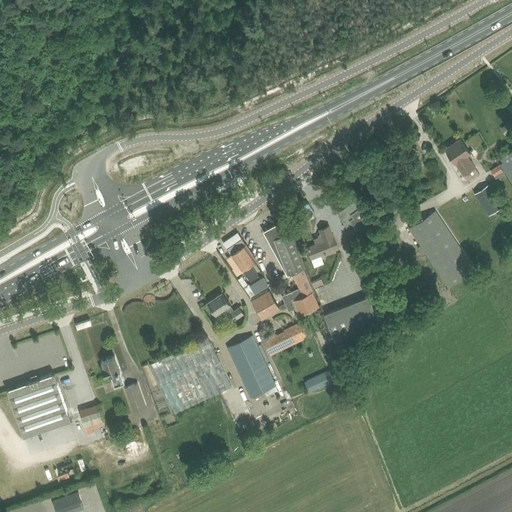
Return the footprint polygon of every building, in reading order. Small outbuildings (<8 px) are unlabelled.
[(500,128),(506,135),(511,129),(511,127),(508,122),(500,128)] [(455,162),(468,180),(479,172),(467,154),(470,152),(461,138),(446,148),(455,162)] [(507,167),(511,173),(511,148),(500,158),(503,162),(500,164),(503,169),(507,167)] [(490,169),(494,175),(502,170),(498,164),(490,169)] [(489,183),(474,193),(489,214),(503,205),(489,183)] [(354,224),(359,232),(373,222),(362,206),(360,207),(356,200),(343,209),(349,218),(343,221),(348,228),(354,224)] [(442,273),(440,274),(448,286),(450,285),(451,286),(476,269),(435,210),(410,227),(442,273)] [(269,244),(271,244),(273,245),(276,244),(288,274),(306,266),(304,260),(303,261),(291,231),(286,233),(279,221),(278,222),(278,223),(264,230),(271,243),(269,244)] [(323,239),(307,246),(313,258),(328,251),(330,255),(340,250),(334,235),(329,223),(318,227),(321,234),(323,239)] [(232,254),(227,257),(233,265),(232,266),(237,274),(243,270),(250,280),(259,275),(250,263),(257,259),(246,244),(242,237),(228,247),(232,254)] [(304,248),(299,250),(303,261),(304,260),(308,259),(304,248)] [(304,295),(292,300),(295,307),(298,315),(319,305),(313,291),(307,277),(303,268),(293,272),(298,281),(300,286),(304,295)] [(312,280),(315,287),(324,283),(321,276),(312,280)] [(269,289),(252,299),(263,318),(280,308),(269,289)] [(228,314),(232,320),(244,312),(239,306),(234,309),(222,292),(208,301),(216,313),(225,307),(229,313),(228,314)] [(324,313),(335,341),(380,323),(369,295),(324,313)] [(276,332),(263,339),(271,354),(304,337),(304,336),(310,332),(304,320),(298,323),(297,322),(284,328),(284,330),(279,332),(277,333),(276,332)] [(232,355),(250,394),(275,382),(253,335),(228,346),(232,355)] [(150,363),(173,413),(231,386),(208,336),(150,363)] [(110,374),(115,386),(124,382),(115,355),(102,360),(104,367),(102,367),(105,376),(110,374)] [(307,380),(311,389),(332,380),(328,371),(307,380)] [(7,388),(24,436),(71,419),(54,372),(7,388)] [(125,386),(134,410),(146,405),(137,382),(125,386)] [(99,404),(80,409),(87,433),(93,431),(92,426),(105,422),(99,404)] [(281,418),(268,424),(270,429),(293,418),(289,411),(280,416),(281,418)] [(155,432),(158,439),(166,436),(163,429),(155,432)] [(73,460),(59,466),(62,473),(76,467),(73,460)] [(53,499),(57,511),(69,511),(85,507),(79,490),(53,499)]
